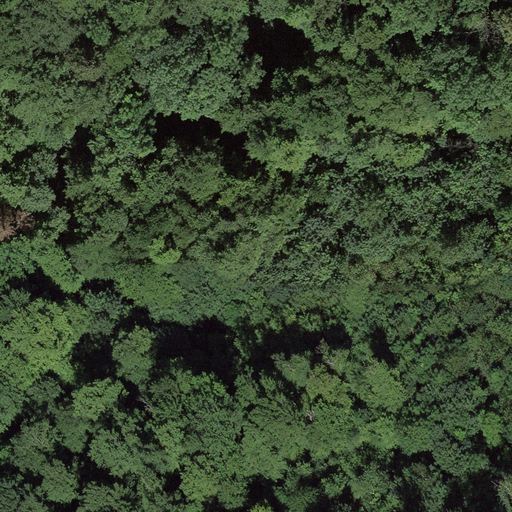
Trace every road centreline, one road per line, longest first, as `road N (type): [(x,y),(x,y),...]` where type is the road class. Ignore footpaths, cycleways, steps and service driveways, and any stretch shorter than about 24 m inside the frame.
road 1 (track): [(0,33),(173,59),(331,35),(402,12)]
road 2 (track): [(0,66),(47,102),(65,144),(65,175),(0,277)]
